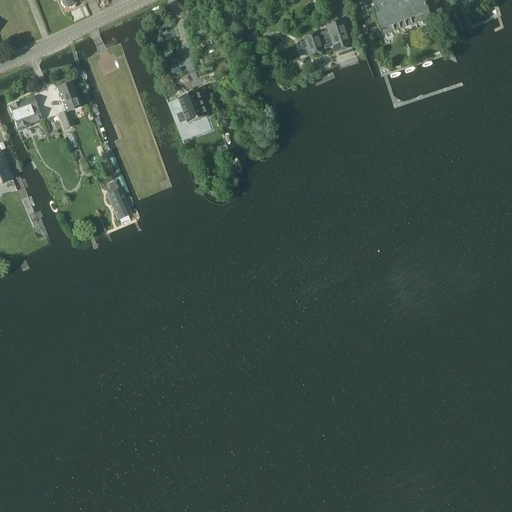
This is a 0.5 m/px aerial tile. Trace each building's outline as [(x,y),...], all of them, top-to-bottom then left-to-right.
[(372,0),(378,15),(375,16),(382,37),(431,18),(428,9),(433,8),(430,0),(424,0),(425,0),(424,0),(372,0)] [(345,5),(327,10),(329,18),(348,13),(345,5)] [(305,40),(300,42),(302,49),(307,48),(310,56),(325,51),(325,50),(334,47),(336,53),(337,53),(339,57),(353,52),(352,48),(353,48),(345,21),(327,26),(331,38),(322,41),(320,34),(304,39),(305,40)] [(72,83),(57,89),(65,113),(69,112),(81,108),(72,83)] [(182,112),(175,114),(179,123),(185,121),(187,124),(207,116),(197,91),(177,99),(182,112)] [(17,130),(42,122),(33,99),(9,108),(17,130)] [(65,113),(59,115),(65,130),(74,127),(69,112),(65,113)] [(0,186),(13,181),(1,154),(0,154),(0,186)] [(118,192),(107,196),(119,222),(129,218),(118,192)]
